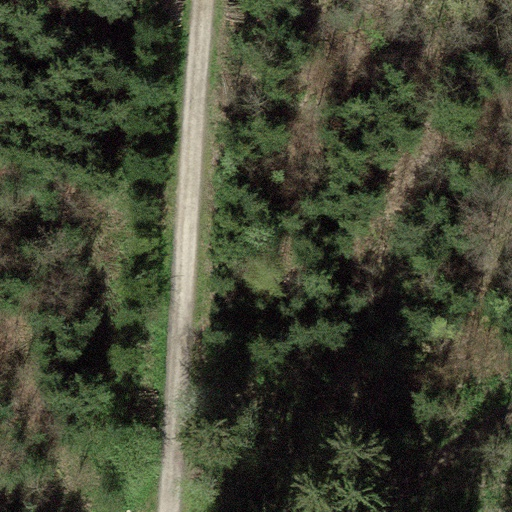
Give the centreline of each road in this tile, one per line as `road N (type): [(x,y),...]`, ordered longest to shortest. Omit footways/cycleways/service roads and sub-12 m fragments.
road 1 (track): [(196,0),(154,511)]
road 2 (track): [(511,404),(372,511)]
